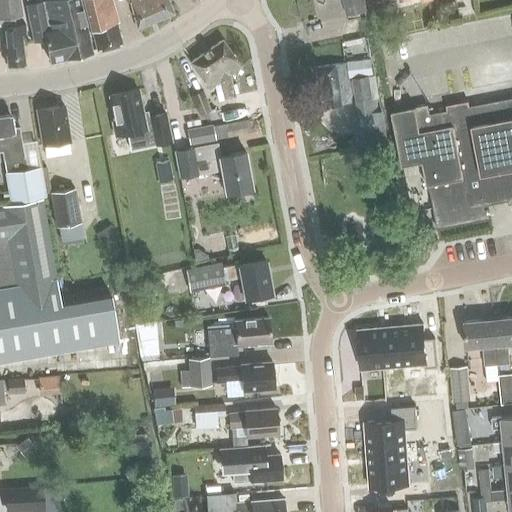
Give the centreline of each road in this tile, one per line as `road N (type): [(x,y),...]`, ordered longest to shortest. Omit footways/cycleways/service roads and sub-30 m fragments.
road 1 (residential): [(335,301),(303,247),(262,35),(242,0)]
road 2 (tertiary): [(0,87),(139,56),(223,0)]
road 3 (residential): [(332,511),(321,342),(335,301)]
road 4 (residential): [(335,301),(511,265)]
